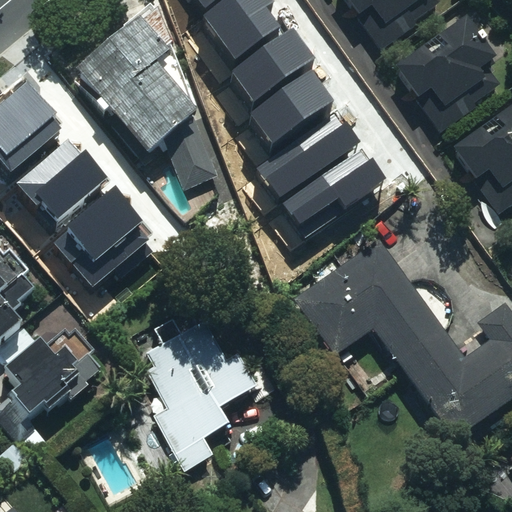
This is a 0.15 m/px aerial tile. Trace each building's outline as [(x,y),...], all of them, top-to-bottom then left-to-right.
[(446,0),(334,0),(375,54),(446,0)] [(366,170),(271,12),(219,43),(314,201),(366,170)] [(462,23),(391,77),(435,135),(506,81),(462,23)] [(163,61),(132,25),(70,78),(141,161),(189,120),(149,73),(163,61)] [(511,109),(449,157),(493,215),(511,200),(511,109)] [(17,140),(33,160),(0,186),(0,199),(30,237),(105,178),(68,132),(64,135),(48,116),(17,140)] [(330,361),(369,334),(448,447),(511,403),(511,317),(504,306),(473,328),(485,345),(461,362),(376,241),(289,302),(330,361)] [(0,344),(16,332),(7,320),(17,312),(14,308),(29,297),(18,282),(25,275),(7,254),(0,254),(0,344)] [(210,460),(200,441),(220,430),(212,415),(252,393),(235,362),(222,369),(201,329),(145,359),(153,373),(145,377),(165,413),(151,420),(181,476),(210,460)] [(62,340),(43,356),(34,345),(0,373),(0,378),(13,394),(4,401),(22,422),(31,415),(37,422),(61,401),(64,404),(95,378),(62,340)]
